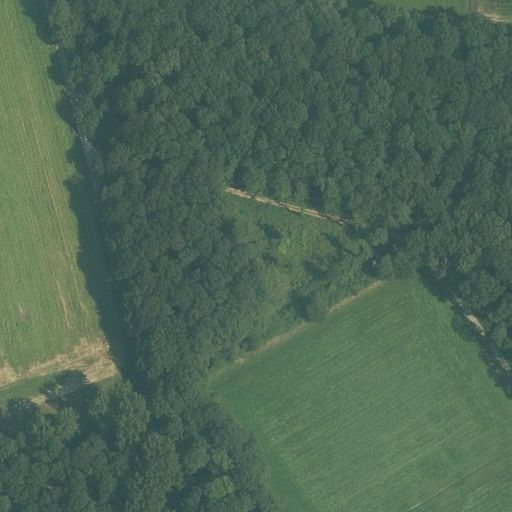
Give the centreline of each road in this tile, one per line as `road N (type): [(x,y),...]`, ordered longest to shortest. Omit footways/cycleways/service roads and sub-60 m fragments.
road 1 (track): [(511,375),(431,259),(407,239),(87,149)]
road 2 (unclassified): [(48,0),(149,389)]
road 3 (track): [(191,511),(193,483),(155,420),(149,389)]
